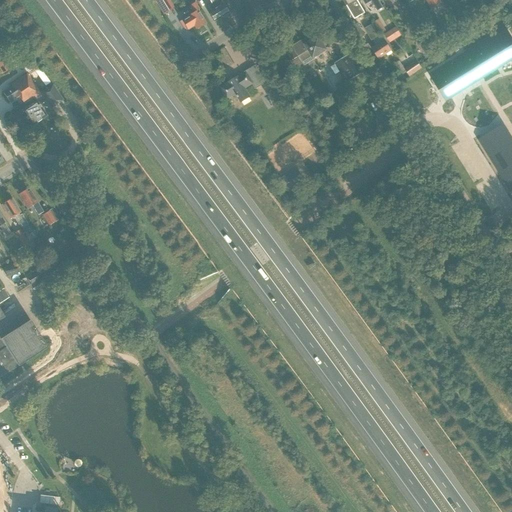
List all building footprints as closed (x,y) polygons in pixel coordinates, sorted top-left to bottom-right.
[(168,0),(156,0),(155,1),(163,15),(173,8),(168,0)] [(209,12),(214,21),(228,13),(220,0),(209,0),(215,8),(209,12)] [(245,3),(243,0),(227,0),(234,10),(245,3)] [(343,0),(354,19),(355,19),(365,13),(357,0),(343,0)] [(363,0),(365,4),(371,0),(377,10),(383,7),(378,0),(363,0)] [(442,4),(439,0),(427,0),(433,9),(442,4)] [(188,16),(182,20),(187,30),(194,26),(196,29),(206,24),(198,10),(199,9),(195,2),(190,5),(194,12),(188,16)] [(330,30),(325,22),(319,26),(324,34),(330,30)] [(507,29),(506,28),(430,76),(437,72),(450,93),(511,55),(511,39),(506,29),(507,29)] [(376,30),(368,35),(372,41),(380,36),(376,30)] [(294,46),(296,50),(284,58),(290,68),(303,60),(303,61),(324,48),(315,33),(294,46)] [(376,45),(372,48),(379,59),(391,50),(388,44),(389,43),(384,34),(374,41),(376,45)] [(335,64),(346,83),(362,73),(350,54),(340,60),(335,64)] [(3,60),(0,61),(0,68),(3,73),(9,69),(3,60)] [(422,69),(418,62),(406,70),(410,76),(422,69)] [(246,73),(238,78),(238,77),(229,82),(229,83),(221,88),(228,98),(236,94),(242,103),(251,97),(246,89),(253,84),(256,89),(266,83),(256,66),(246,73)] [(12,86),(3,93),(10,103),(19,96),(24,104),(40,93),(27,74),(11,85),(12,86)] [(39,105),(46,100),(52,108),(63,100),(53,85),(41,93),(43,96),(21,111),(32,126),(47,116),(39,105)] [(511,189),(511,145),(501,127),(479,141),(478,140),(510,192),(511,192),(510,191),(511,189)] [(29,188),(19,194),(27,209),(33,206),(36,211),(41,208),(29,188)] [(12,199),(1,205),(10,219),(13,217),(18,225),(21,223),(23,227),(24,226),(28,233),(34,230),(23,213),(19,215),(18,213),(20,212),(12,199)] [(51,226),(57,222),(50,211),(44,215),(51,226)] [(11,234),(0,216),(0,225),(6,237),(11,234)] [(21,230),(16,233),(23,243),(27,239),(21,230)] [(10,266),(11,268),(5,269),(7,276),(17,274),(15,264),(10,266)] [(28,278),(31,284),(42,277),(39,272),(28,278)] [(0,306),(0,378),(49,347),(25,313),(0,330),(0,320),(7,317),(0,306)]
